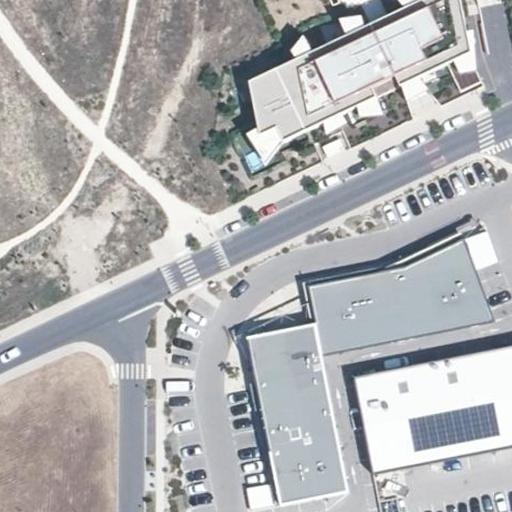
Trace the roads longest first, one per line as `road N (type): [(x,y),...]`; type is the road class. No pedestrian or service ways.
road 1 (tertiary): [(511,119),(120,303)]
road 2 (residential): [(120,303),(133,511)]
road 3 (tertiary): [(120,303),(0,360)]
